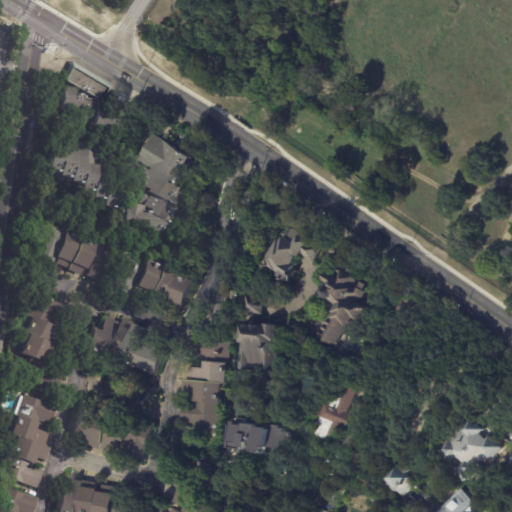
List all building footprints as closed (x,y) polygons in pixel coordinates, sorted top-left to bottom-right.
[(111,86),(100,105),(59,80),(70,61),(111,86)] [(111,112),(115,112),(114,118),(130,120),(129,132),(113,131),(114,126),(93,124),(93,125),(77,123),(78,111),(59,109),(61,87),(72,88),(71,93),(82,94),(81,101),(96,102),(95,105),(105,106),(104,111),(111,112)] [(163,140),(192,157),(175,188),(182,192),(173,207),(181,211),(174,223),(172,234),(123,225),(127,203),(144,206),(146,203),(142,201),(149,189),(136,181),(144,167),(150,170),(151,168),(137,160),(145,147),(146,148),(154,134),(163,140)] [(87,143),(89,143),(88,150),(97,151),(95,165),(99,165),(98,172),(108,173),(108,181),(121,183),(118,209),(108,208),(108,207),(105,206),(106,200),(97,200),(97,198),(94,198),(94,192),(85,191),(86,189),(82,188),(83,184),(74,184),(74,182),(71,181),(72,179),(63,178),(63,176),(60,175),(60,172),(54,172),(54,170),(48,170),(50,149),(76,152),(75,156),(78,156),(80,142),(87,143)] [(79,275),(56,264),(58,259),(55,257),(53,263),(34,255),(40,243),(36,241),(44,221),(81,238),(82,235),(105,245),(96,267),(89,264),(86,270),(83,268),(80,275),(79,275)] [(314,260),(303,252),(303,253),(301,252),(296,260),(298,261),(295,266),(298,268),(290,281),(269,267),(272,262),(267,258),(291,223),(313,238),(312,239),(323,246),(314,260)] [(185,307),(169,301),(170,298),(166,297),(162,306),(149,301),(152,294),(149,293),(147,298),(133,292),(136,284),(133,283),(128,295),(113,289),(126,256),(145,263),(146,261),(196,281),(185,308),(185,307)] [(349,331),(348,333),(343,330),(332,346),(317,336),(334,312),(325,306),(332,296),(328,294),(326,289),(329,281),(326,279),(332,270),(338,274),(340,272),(336,269),(340,262),(347,267),(348,266),(350,266),(353,267),(353,270),(353,271),(365,280),(359,290),(362,292),(356,302),(365,308),(349,331)] [(0,286),(0,318),(11,318),(10,287),(0,286)] [(264,302),(262,317),(255,316),(254,322),(266,324),(266,322),(279,324),(277,341),(274,340),(273,345),(277,345),(273,373),(258,371),(259,368),(251,367),(250,370),(237,368),(244,322),(250,323),(251,315),(245,314),(248,295),(265,297),(264,302)] [(60,382),(57,390),(24,378),(31,359),(21,355),(29,335),(24,333),(38,297),(68,309),(62,326),(59,325),(57,329),(61,330),(56,344),(64,348),(60,360),(49,356),(47,362),(57,365),(55,369),(63,372),(60,382)] [(155,335),(165,339),(162,346),(168,349),(158,375),(121,360),(122,358),(107,352),(105,357),(85,349),(93,329),(99,332),(105,318),(120,324),(122,318),(134,322),(134,324),(147,329),(143,340),(149,342),(152,333),(155,335)] [(217,339),(229,340),(225,382),(222,381),(218,431),(215,430),(215,433),(202,432),(203,429),(192,428),(192,424),(181,423),(183,402),(194,403),(195,394),(183,393),(184,378),(188,379),(189,366),(205,367),(206,359),(193,358),(195,335),(208,337),(208,338),(217,339)] [(348,417),(345,425),(341,424),(336,435),(328,432),(326,438),(315,433),(319,424),(317,423),(320,416),(319,415),(324,401),(329,403),(333,394),(337,396),(339,391),(341,392),(345,383),(355,387),(345,411),(350,413),(348,417)] [(496,406),(492,402),(503,392),(511,401),(511,409),(506,416),(496,406)] [(232,408),(234,394),(241,395),(239,409),(232,408)] [(56,408),(50,425),(39,421),(35,430),(48,435),(44,447),(49,449),(45,462),(35,459),(32,466),(42,470),(36,489),(2,478),(16,438),(9,436),(23,396),(44,403),(44,401),(57,405),(56,408)] [(146,451),(142,465),(124,459),(128,444),(120,441),(116,454),(90,446),(91,441),(88,441),(90,435),(74,430),(82,405),(99,411),(98,415),(113,420),(115,415),(154,428),(146,451)] [(275,451),(275,452),(221,444),(226,416),(232,417),(233,414),(270,420),(271,419),(275,420),(275,421),(279,421),(275,451)] [(475,420),(485,429),(481,433),(487,438),(491,435),(504,447),(493,459),(490,456),(479,467),(483,471),(473,481),(469,477),(465,481),(450,467),(454,462),(441,449),(472,416),(475,420)] [(290,451),(282,450),(284,432),(297,433),(295,451),(290,451)] [(325,437),(335,443),(331,450),(321,444),(325,437)] [(335,449),(343,454),(338,460),(331,455),(335,449)] [(346,459),(358,451),(365,461),(353,470),(346,459)] [(416,486),(404,496),(399,489),(397,490),(396,488),(394,490),(382,476),(396,464),(396,465),(398,463),(399,465),(404,460),(411,468),(407,472),(411,477),(410,479),(416,486)] [(171,511),(173,509),(179,511),(182,511),(185,507),(172,502),(177,489),(172,487),(180,467),(190,471),(194,461),(215,470),(203,500),(211,503),(207,511),(171,511)] [(71,480),(97,484),(96,490),(99,491),(98,493),(101,493),(103,486),(118,488),(118,486),(138,489),(134,511),(57,511),(61,490),(68,491),(70,480),(71,480)] [(474,508),(470,511),(446,511),(444,510),(467,486),(481,500),(474,508)] [(35,501),(31,511),(0,511),(0,493),(1,491),(1,492),(2,488),(36,500),(35,501)]
